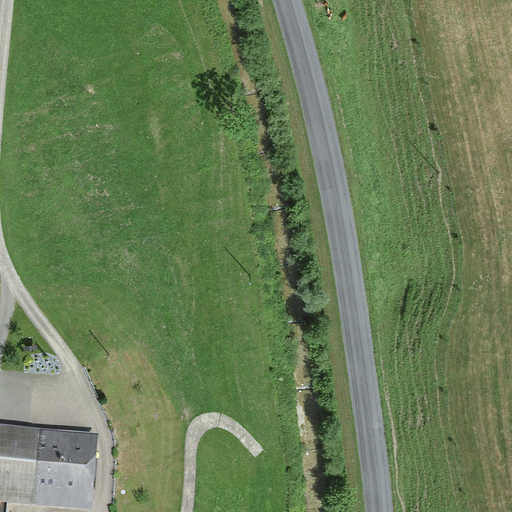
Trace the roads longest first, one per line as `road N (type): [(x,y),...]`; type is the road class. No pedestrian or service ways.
road 1 (tertiary): [(287,0),(336,199),(379,511)]
road 2 (track): [(105,511),(101,427),(0,250)]
road 3 (track): [(259,450),(221,420),(198,427),(186,511)]
